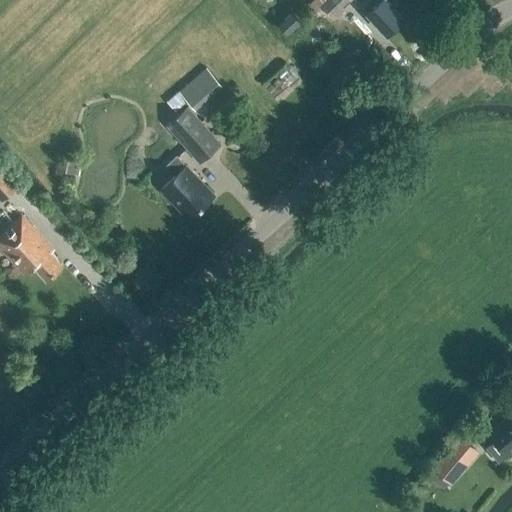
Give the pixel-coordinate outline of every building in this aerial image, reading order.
[(320,5),(325,0),(314,0),(309,5),(316,11),(321,6),(320,5)] [(325,0),(320,5),(321,6),(334,20),(344,10),(343,8),(351,0),(325,0)] [(355,0),(367,11),(365,13),(386,34),(403,18),(386,0),(355,0)] [(287,33),(301,20),(294,12),(280,25),(287,33)] [(196,109),(223,85),(207,66),(168,101),(176,110),(188,100),(196,109)] [(199,162),(220,143),(185,107),(165,126),(199,162)] [(185,165),(176,156),(166,166),(175,175),(160,189),(189,219),(200,208),(201,209),(203,206),(214,195),(186,165),(185,165)] [(0,200),(0,201),(18,185),(0,165),(0,200)] [(45,279),(62,264),(49,251),(51,250),(21,217),(0,236),(0,244),(26,273),(33,266),(45,279)] [(508,454),(511,450),(511,412),(504,419),(489,432),(508,454)] [(451,486),(480,452),(460,435),(432,469),(451,486)]
